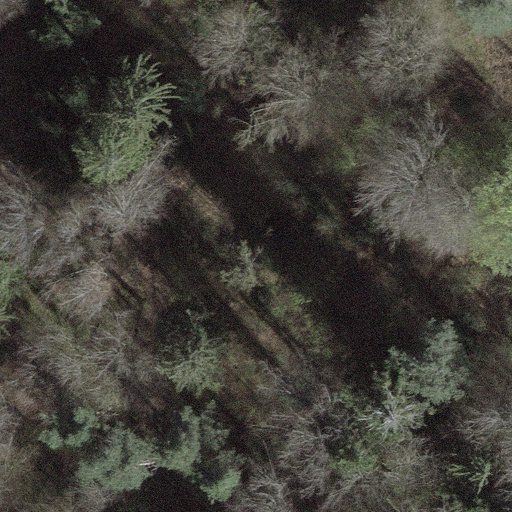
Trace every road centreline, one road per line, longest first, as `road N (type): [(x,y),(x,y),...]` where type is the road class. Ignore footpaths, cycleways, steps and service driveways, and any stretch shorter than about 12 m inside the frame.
road 1 (track): [(385,0),(362,27),(323,39),(180,160),(154,220),(149,313),(179,511)]
road 2 (track): [(103,0),(145,35),(323,39)]
